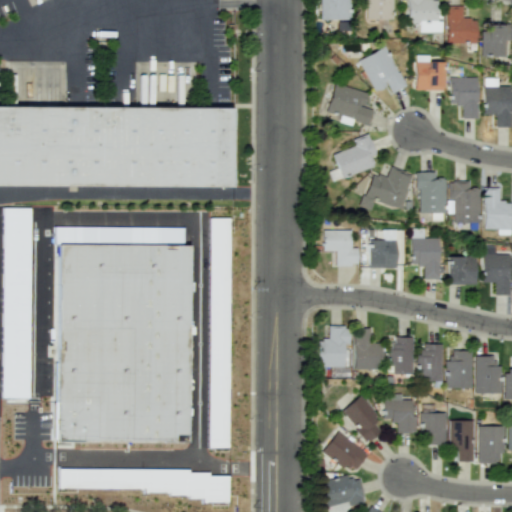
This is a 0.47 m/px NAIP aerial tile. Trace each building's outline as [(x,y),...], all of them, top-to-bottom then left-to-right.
[(348,0),(318,0),(318,19),(348,19),(348,0)] [(364,0),(365,20),(392,19),(391,0),(364,0)] [(440,32),(440,21),(436,21),(436,0),(406,0),(406,23),(418,23),(418,31),(440,32)] [(445,43),(474,42),(473,17),(460,18),(460,5),(444,6),(445,43)] [(507,23),(480,24),(481,56),(502,56),(502,40),(508,40),(507,23)] [(356,60),(373,91),(386,85),(390,92),(403,85),(383,46),(356,60)] [(440,90),(441,62),(414,61),(413,89),(440,90)] [(475,78),(448,77),(447,105),(460,105),(460,117),(474,118),(475,78)] [(493,127),(509,127),(508,86),(496,86),(495,78),(481,78),(481,114),(493,114),(493,127)] [(325,110),(338,113),(336,122),(350,125),(351,121),(366,125),(369,110),(362,108),(366,92),(331,83),(325,110)] [(0,182),(0,105),(231,105),(232,182),(0,182)] [(376,165),(367,135),(348,140),(351,147),(331,153),(338,176),(376,165)] [(409,174),(387,167),(384,177),(369,172),(358,206),(368,210),(371,200),(398,208),(409,174)] [(442,177),(432,177),(432,172),(413,171),(412,188),(416,188),(416,212),(428,213),(428,220),(441,220),(442,177)] [(449,222),(476,222),(475,187),(466,187),(466,180),(449,180),(449,222)] [(481,229),(509,228),(508,201),(496,201),(496,187),(480,187),(481,229)] [(206,447),(226,447),(227,218),(206,218),(206,447)] [(355,248),(348,248),(348,229),(320,230),(320,251),(332,250),(333,265),(355,264),(355,248)] [(436,279),(435,238),(420,238),(420,229),(407,229),(408,265),(420,265),(421,279),(436,279)] [(58,244),(189,243),(188,439),(60,439),(58,244)] [(479,282),(491,282),(491,295),(507,294),(506,253),(492,254),(492,246),(479,246),(479,282)] [(472,256),(444,256),(444,284),(472,284),(472,256)] [(341,367),(341,343),(346,343),(346,325),(326,325),(325,339),(313,339),(312,366),(341,367)] [(352,369),(379,368),(378,342),(366,342),(366,328),(351,328),(352,369)] [(409,374),(410,337),(390,336),(390,348),(384,348),(384,365),(389,365),(389,374),(409,374)] [(439,344),(417,343),(416,380),(438,381),(439,344)] [(468,350),(444,350),(444,387),(468,387),(468,350)] [(472,393),(498,392),(498,363),(490,363),(490,355),(472,355),(472,393)] [(393,433),(412,433),(413,416),(409,416),(409,400),(398,399),(398,393),(380,393),(380,420),(394,420),(393,433)] [(378,431),(370,422),(376,416),(356,395),(338,412),(366,442),(378,431)] [(416,413),(417,433),(426,433),(427,445),(443,444),(442,412),(416,413)] [(470,420),(446,420),(445,450),(454,450),(454,461),(469,461),(470,420)] [(475,462),(500,463),(500,426),(475,425),(475,462)] [(351,472),(365,453),(334,431),(321,450),(351,472)] [(55,488),(140,488),(140,494),(199,495),(199,501),(226,502),(226,471),(56,469),(55,488)] [(318,482),(325,507),(345,501),(346,505),(362,501),(355,477),(346,480),(344,474),(318,482)]
